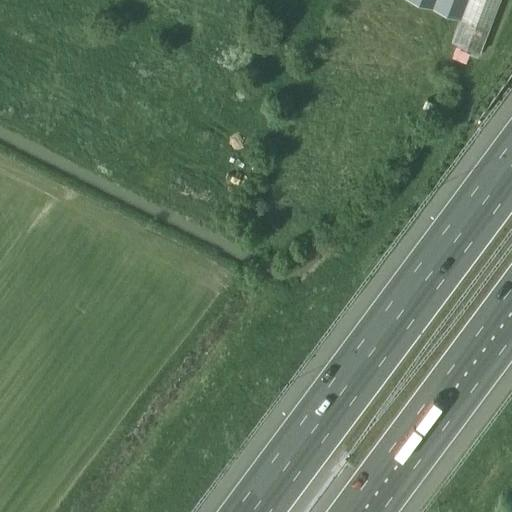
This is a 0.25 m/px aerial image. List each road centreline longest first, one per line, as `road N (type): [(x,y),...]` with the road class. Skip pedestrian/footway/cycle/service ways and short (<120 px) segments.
road 1 (motorway): [(511,165),(252,511)]
road 2 (motorway): [(362,511),(511,311)]
